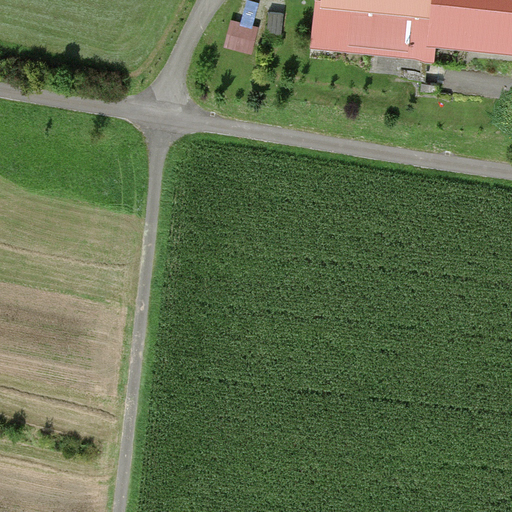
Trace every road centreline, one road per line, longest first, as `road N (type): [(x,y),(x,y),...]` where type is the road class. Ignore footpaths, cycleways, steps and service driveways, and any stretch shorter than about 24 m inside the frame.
road 1 (track): [(511,172),(161,126),(0,92)]
road 2 (track): [(120,511),(161,126)]
road 3 (track): [(215,0),(174,75),(161,126)]
